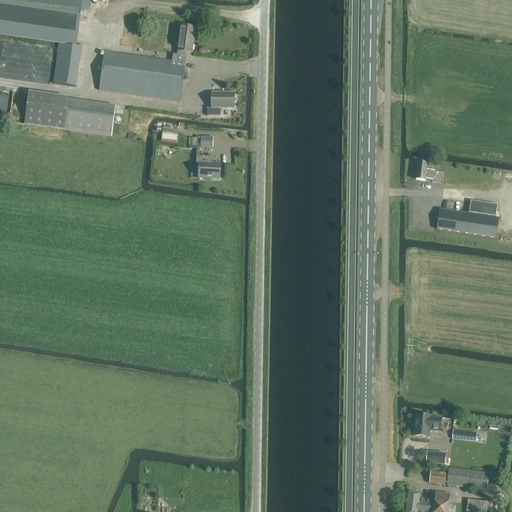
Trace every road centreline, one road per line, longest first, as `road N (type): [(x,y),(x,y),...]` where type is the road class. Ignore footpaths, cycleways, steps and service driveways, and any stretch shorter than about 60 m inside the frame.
road 1 (primary): [(364,511),(371,0)]
road 2 (unclassified): [(257,511),(264,0)]
road 3 (track): [(0,81),(86,94),(107,22),(126,5),(264,16)]
